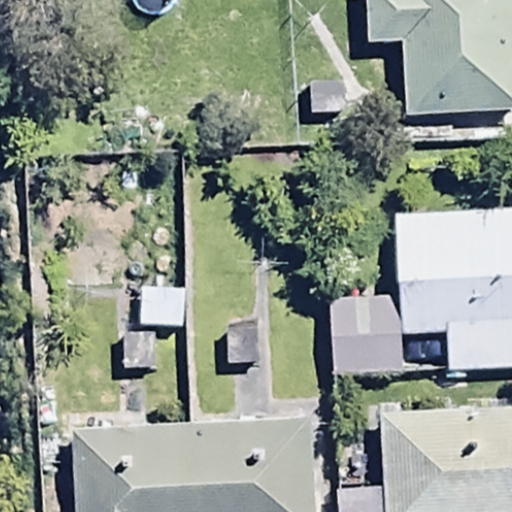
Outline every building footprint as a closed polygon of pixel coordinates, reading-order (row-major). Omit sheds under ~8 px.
[(511,0),(363,0),(367,56),(401,54),(405,125),(511,119),(511,0)] [(511,222),(391,227),(396,346),(446,344),(447,378),(511,375),(511,222)] [(390,383),(388,304),(325,305),(327,384),(390,383)] [(511,511),(511,420),(378,426),(381,500),(338,502),(338,511),(511,511)] [(311,511),(307,432),(69,445),(72,511),(311,511)]
